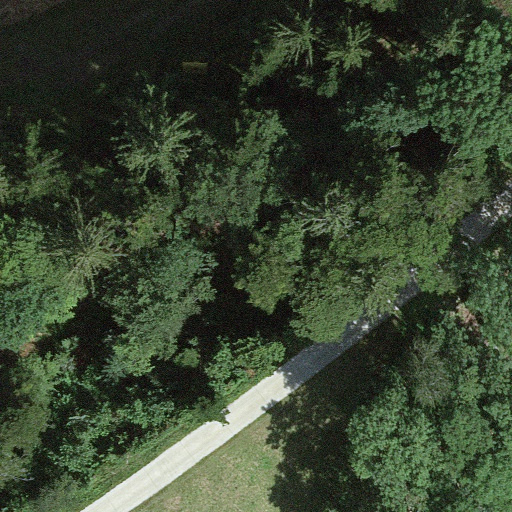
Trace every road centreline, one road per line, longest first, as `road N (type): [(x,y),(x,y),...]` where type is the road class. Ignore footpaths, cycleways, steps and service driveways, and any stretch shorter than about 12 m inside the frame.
road 1 (track): [(103,511),(511,197)]
road 2 (track): [(0,83),(71,68),(193,0)]
